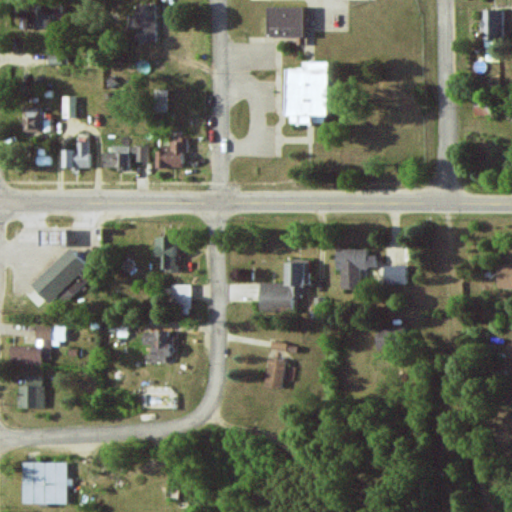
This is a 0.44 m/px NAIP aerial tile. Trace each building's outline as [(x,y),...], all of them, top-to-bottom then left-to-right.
[(135,4),(136,41),(156,41),(156,4),(135,4)] [(61,7),(22,6),(22,27),(51,28),(52,20),(61,20),(61,7)] [(305,6),(268,6),(268,36),(305,36),(305,6)] [(503,40),(504,9),(483,8),(483,39),(503,40)] [(68,54),(48,55),(48,64),(68,64),(68,54)] [(286,115),(291,115),(291,122),(328,123),(330,61),(304,61),(303,67),(286,67),(286,115)] [(153,110),(167,111),(168,89),(154,89),(153,110)] [(64,117),(77,117),(77,95),(63,96),(64,117)] [(475,114),(494,114),(494,98),(475,98),(475,114)] [(42,132),(42,107),(24,106),(23,131),(42,132)] [(186,152),(187,139),(171,138),(170,146),(157,145),(156,166),(181,167),(182,152),(186,152)] [(90,167),(91,141),(77,141),(77,149),(62,148),(62,166),(90,167)] [(129,167),(129,145),(112,145),(112,151),(103,151),(103,166),(129,167)] [(148,146),(133,145),(132,160),(148,161),(148,146)] [(70,248),(70,229),(42,229),(42,249),(70,248)] [(154,256),(161,256),(161,270),(174,270),(175,236),(155,236),(154,256)] [(36,283),(54,302),(61,295),(67,302),(95,277),(89,270),(93,266),(75,247),(36,283)] [(340,288),(362,288),(361,268),(377,268),(377,254),(368,255),(368,248),(339,249),(340,288)] [(260,282),(260,311),(292,311),(292,298),(304,298),(304,285),(311,285),(311,262),(286,261),(286,282),(260,282)] [(511,287),(511,262),(498,263),(498,288),(511,287)] [(408,265),(385,264),(385,284),(407,285),(408,265)] [(191,308),(192,284),(172,284),(172,307),(191,308)] [(66,325),(37,324),(36,346),(10,345),(9,364),(43,365),(43,359),(51,359),(51,343),(65,343),(66,325)] [(376,349),(398,349),(399,327),(377,326),(376,349)] [(151,345),(151,353),(146,353),(145,361),(170,362),(171,331),(143,330),(143,345),(151,345)] [(266,386),(283,388),(285,358),(269,356),(266,386)] [(42,375),(26,375),(26,384),(20,384),(19,407),(45,408),(46,384),(42,384),(42,375)] [(23,503),(68,504),(69,478),(67,478),(68,462),(24,461),(23,503)]
